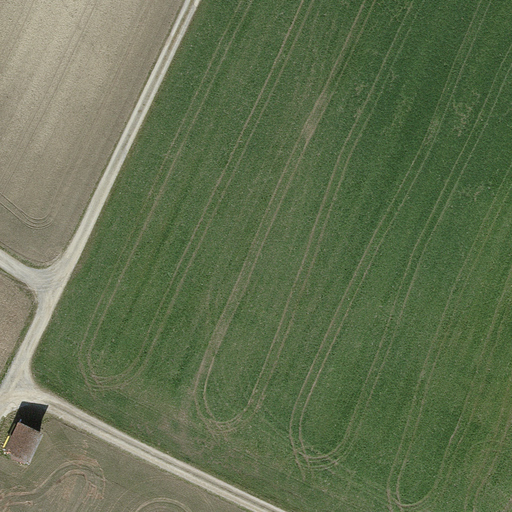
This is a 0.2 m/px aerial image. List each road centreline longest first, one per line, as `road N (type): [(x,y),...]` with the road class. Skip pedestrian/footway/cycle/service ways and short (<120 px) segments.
road 1 (track): [(182,0),(0,387)]
road 2 (track): [(0,393),(258,511)]
